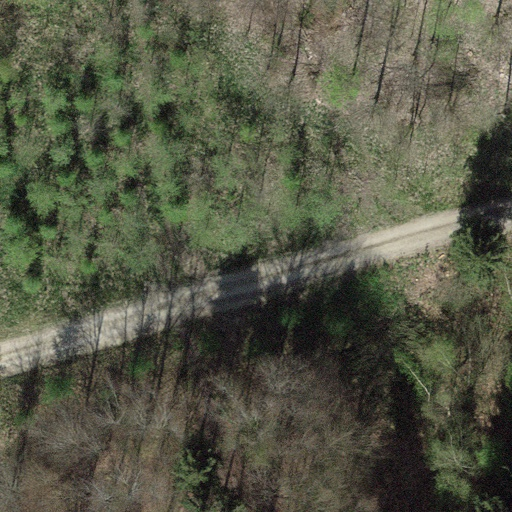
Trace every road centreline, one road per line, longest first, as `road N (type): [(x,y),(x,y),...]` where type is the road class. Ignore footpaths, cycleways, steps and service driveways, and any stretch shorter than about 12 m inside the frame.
road 1 (track): [(0,354),(511,212)]
road 2 (track): [(256,511),(271,277)]
